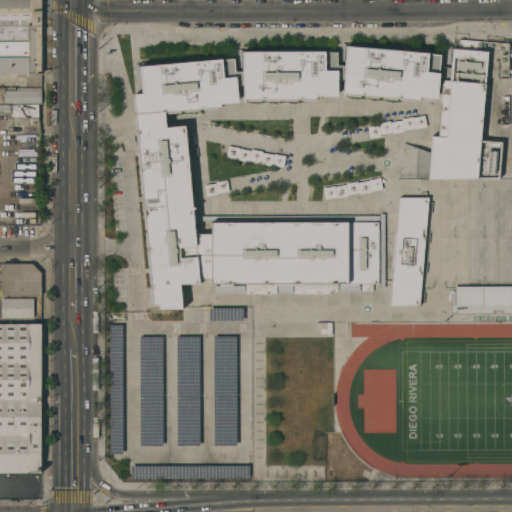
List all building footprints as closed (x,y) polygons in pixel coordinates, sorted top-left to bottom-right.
[(0,0),(40,0),(40,72),(0,72),(0,86),(40,86),(40,103),(38,103),(38,104),(0,104),(0,0)] [(342,93),(346,47),(438,55),(434,98),(418,97),(418,100),(342,93)] [(476,179),(428,175),(431,135),(437,136),(441,81),(447,81),(450,47),(486,50),(476,179)] [(243,101),(242,54),(335,53),(335,96),(319,96),(319,100),(243,101)] [(138,113),(136,95),(143,95),(141,66),(232,59),(235,102),(220,103),(220,107),(165,111),(138,113)] [(0,104),(38,104),(38,124),(28,124),(28,116),(10,117),(10,114),(0,114),(0,104)] [(138,113),(154,310),(180,308),(178,284),(197,282),(197,277),(193,233),(184,126),(167,128),(165,111),(138,113)] [(367,136),(424,128),(423,116),(365,125),(367,136)] [(424,147),(400,147),(399,178),(423,178),(424,147)] [(380,190),(378,178),(321,188),(323,199),(380,190)] [(511,196),(504,196),(504,207),(489,207),(476,216),(479,221),(472,227),(472,238),(476,238),(482,234),(481,251),(500,251),(500,263),(511,263),(511,265),(511,287),(452,286),(452,307),(476,307),(479,311),(484,308),(487,312),(493,307),(493,321),(511,321),(511,196)] [(427,197),(419,306),(390,306),(398,198),(427,197)] [(211,278),(197,277),(193,233),(211,234),(211,223),(376,221),(377,280),(211,282),(211,278)] [(40,271),(40,294),(1,294),(1,262),(31,262),(40,271)] [(0,316),(0,317),(31,318),(32,299),(0,298),(0,316)] [(0,323),(39,323),(39,471),(0,471),(0,323)] [(110,454),(109,325),(122,325),(123,454),(110,454)] [(138,444),(137,335),(162,335),(163,444),(138,444)] [(176,335),(198,335),(199,445),(177,446),(176,335)] [(212,336),(235,336),(236,445),(213,445),(212,336)] [(130,464),(249,463),(249,479),(131,480),(130,464)]
